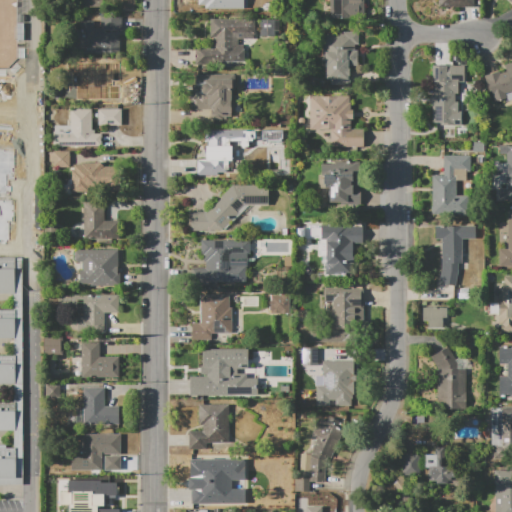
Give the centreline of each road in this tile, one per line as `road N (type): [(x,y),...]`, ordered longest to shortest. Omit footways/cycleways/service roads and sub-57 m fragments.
road 1 (residential): [(358,511),(361,469),(397,383),(402,0)]
road 2 (residential): [(154,511),(156,0)]
